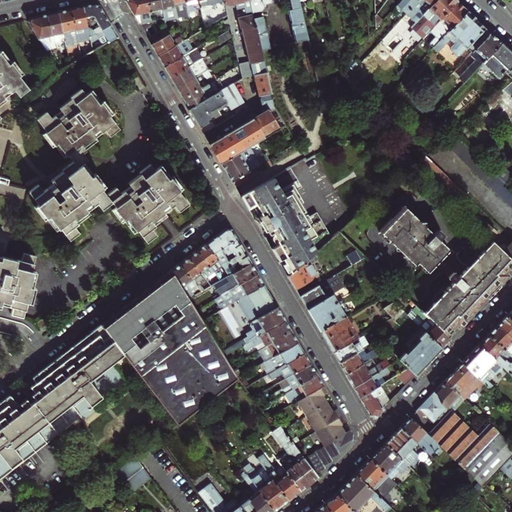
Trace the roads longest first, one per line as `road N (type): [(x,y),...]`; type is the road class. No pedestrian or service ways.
road 1 (residential): [(0,386),(232,207)]
road 2 (residential): [(370,437),(232,207)]
road 3 (residential): [(232,207),(110,0)]
road 4 (residential): [(424,296),(368,237),(403,196),(421,200)]
road 5 (residential): [(421,200),(471,248),(424,296)]
road 6 (residential): [(464,339),(370,437)]
